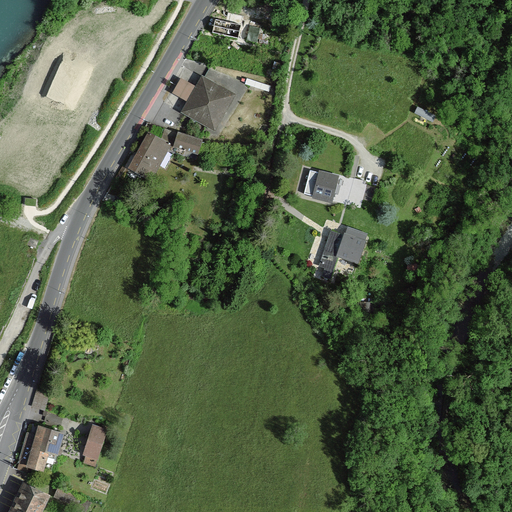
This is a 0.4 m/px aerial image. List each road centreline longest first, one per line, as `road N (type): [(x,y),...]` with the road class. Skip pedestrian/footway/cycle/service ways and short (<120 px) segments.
road 1 (secondary): [(204,0),(89,204),(22,376)]
road 2 (residential): [(307,0),(268,182),(272,196),(299,216)]
